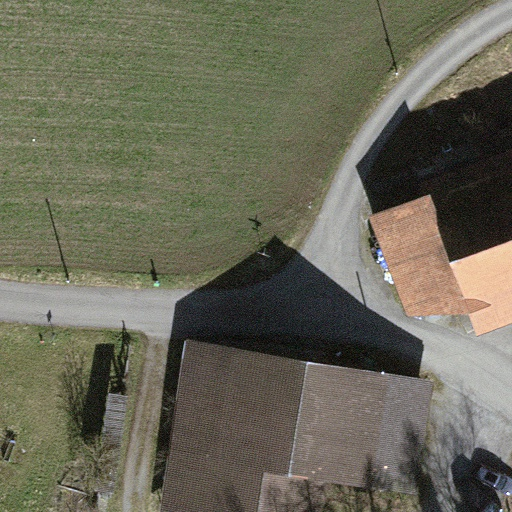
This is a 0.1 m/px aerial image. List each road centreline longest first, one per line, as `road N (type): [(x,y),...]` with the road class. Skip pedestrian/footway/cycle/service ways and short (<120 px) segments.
road 1 (track): [(511,14),(418,80),(365,146),(317,324)]
road 2 (unknown): [(165,312),(136,511)]
road 3 (unknown): [(449,511),(485,370)]
